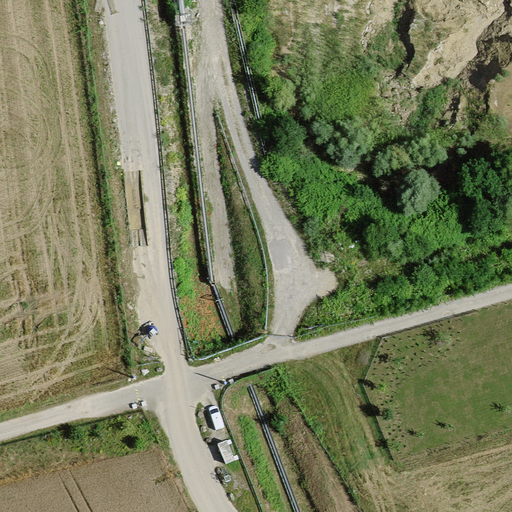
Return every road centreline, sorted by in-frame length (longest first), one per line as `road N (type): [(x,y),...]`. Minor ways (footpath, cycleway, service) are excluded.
road 1 (track): [(0,433),(511,288)]
road 2 (track): [(146,0),(169,385),(225,511)]
